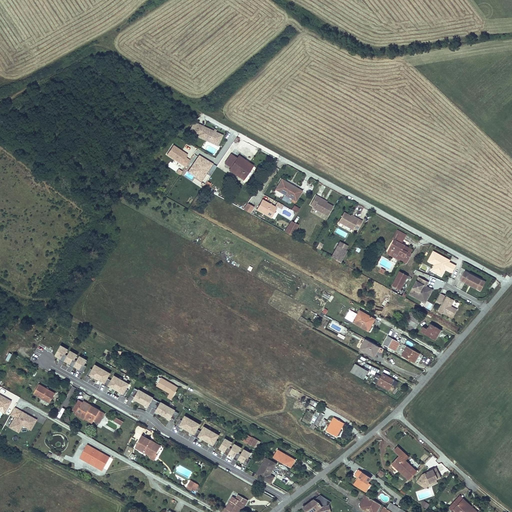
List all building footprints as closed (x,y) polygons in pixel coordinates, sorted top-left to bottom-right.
[(222,135),(198,123),(194,132),(198,134),(198,133),(211,139),(209,142),(217,146),(222,135)] [(211,139),(198,133),(198,134),(197,136),(209,142),(211,139)] [(188,154),(174,144),(167,154),(182,164),(185,166),(190,159),(186,157),(188,154)] [(217,166),(213,163),(199,154),(188,172),(201,181),(208,170),(212,173),(217,166)] [(245,165),(247,162),(239,156),(237,159),(231,154),(225,163),(231,167),(229,170),(243,180),(250,169),(245,165)] [(285,182),(281,179),(275,189),(284,194),(281,199),(288,203),(291,198),(296,201),(302,190),(297,188),(296,190),(284,183),(285,182)] [(297,188),(285,182),(284,183),(296,190),(297,188)] [(326,203),(318,199),(319,197),(316,196),(311,205),(315,207),(314,208),(328,216),(333,206),(326,203)] [(272,216),(277,208),(262,200),(257,208),(272,216)] [(254,207),(247,203),(243,210),(250,213),(254,207)] [(357,220),(350,216),(343,213),(338,222),(352,230),(353,228),(357,231),(362,221),(358,219),(357,220)] [(289,224),(284,232),(292,236),(297,228),(289,224)] [(394,240),(390,249),(401,255),(399,258),(406,262),(411,254),(409,253),(411,250),(404,246),(403,247),(400,246),(401,243),(405,235),(397,231),(393,238),(395,239),(394,240)] [(340,240),(337,245),(346,250),(349,245),(340,240)] [(325,245),(319,242),(316,248),(322,251),(325,245)] [(331,257),(340,262),(346,250),(337,245),(331,257)] [(401,255),(390,249),(387,253),(398,259),(399,258),(401,255)] [(455,265),(442,258),(442,256),(433,251),(427,260),(434,264),(437,265),(437,267),(435,271),(441,274),(445,268),(452,272),(455,265)] [(481,279),(465,270),(460,279),(469,284),(470,283),(471,284),(471,285),(476,288),(481,279)] [(399,272),(392,285),(399,289),(407,276),(399,272)] [(412,288),(409,295),(418,299),(420,295),(425,297),(429,288),(426,286),(423,285),(425,281),(418,277),(414,284),(416,285),(414,289),(412,288)] [(480,290),(485,281),(481,279),(476,288),(480,290)] [(420,295),(418,299),(425,303),(432,290),(429,288),(425,297),(420,295)] [(329,300),(331,295),(324,291),(322,296),(329,300)] [(440,293),(436,300),(440,303),(444,295),(440,293)] [(447,296),(439,310),(446,314),(447,312),(453,316),(456,309),(450,306),(454,300),(447,296)] [(372,324),(368,322),(371,317),(359,311),(357,315),(349,311),(345,318),(368,331),(372,324)] [(405,321),(407,322),(416,327),(419,321),(413,317),(414,314),(410,312),(405,321)] [(416,327),(407,322),(405,328),(413,332),(416,327)] [(423,327),(421,331),(435,339),(440,330),(431,324),(427,329),(423,327)] [(388,336),(383,345),(394,351),(399,343),(388,336)] [(379,347),(365,339),(360,349),(374,356),(377,352),(379,347)] [(68,355),(66,354),(69,349),(61,345),(58,350),(55,355),(61,358),(60,360),(62,361),(64,362),(65,360),(68,355)] [(407,347),(402,356),(414,362),(419,353),(407,347)] [(78,360),(76,359),(78,354),(71,350),(68,355),(65,360),(71,363),(70,365),(72,366),(73,367),(75,365),(78,360)] [(87,365),(85,364),(88,359),(80,355),(78,360),(75,365),(80,368),(79,370),(81,371),(83,372),(84,370),(87,365)] [(91,378),(92,376),(98,378),(103,368),(96,364),(93,370),(90,368),(87,375),(89,377),(91,378)] [(355,364),(350,372),(363,379),(368,371),(355,364)] [(98,378),(103,381),(102,384),(104,385),(106,386),(110,379),(108,378),(111,372),(103,368),(98,378)] [(382,374),(381,377),(377,374),(373,382),(388,390),(392,384),(391,384),(393,380),(382,374)] [(111,388),(112,386),(117,389),(122,379),(115,375),(112,380),(110,379),(106,386),(108,387),(111,388)] [(169,393),(168,396),(171,398),(175,392),(171,390),(174,385),(161,378),(156,385),(169,393)] [(117,389),(122,392),(121,394),(123,396),(125,396),(129,389),(127,389),(130,383),(122,379),(117,389)] [(39,384),(34,393),(50,402),(55,393),(39,384)] [(0,410),(5,414),(12,401),(0,394),(0,387),(0,386),(0,410)] [(140,389),(139,390),(135,388),(131,395),(135,397),(134,398),(142,403),(147,393),(140,389)] [(157,401),(153,399),(154,397),(147,393),(142,403),(149,407),(149,406),(153,408),(157,401)] [(76,414),(84,419),(85,417),(89,419),(90,417),(94,420),(99,423),(105,413),(83,401),(82,403),(78,400),(73,410),(76,412),(76,414)] [(160,402),(157,401),(153,408),(156,409),(155,411),(162,415),(163,414),(167,406),(168,405),(161,401),(160,402)] [(179,413),(175,411),(176,409),(168,405),(167,406),(163,414),(162,415),(170,419),(171,418),(175,420),(179,413)] [(37,420),(16,407),(11,415),(14,417),(9,427),(19,432),(23,425),(31,430),(37,420)] [(318,425),(325,414),(318,410),(312,421),(318,425)] [(307,424),(311,417),(306,414),(302,421),(307,424)] [(180,429),(181,427),(187,429),(192,419),(185,415),(182,421),(179,419),(176,426),(178,428),(180,429)] [(334,418),(327,429),(337,435),(344,423),(334,418)] [(187,429),(192,432),(191,435),(193,436),(195,437),(199,430),(197,429),(200,423),(192,419),(187,429)] [(200,439),(201,437),(206,440),(211,430),(204,426),(201,431),(199,430),(195,437),(197,438),(200,439)] [(249,431),(247,435),(252,438),(255,431),(250,428),(249,431)] [(206,440),(211,443),(210,445),(212,447),(214,447),(218,440),(216,440),(219,434),(211,430),(206,440)] [(135,447),(150,456),(153,452),(156,454),(160,446),(142,435),(135,447)] [(247,435),(243,441),(253,447),(256,448),(260,442),(252,438),(247,435)] [(232,448),(230,447),(233,442),(225,438),(223,443),(220,448),(225,451),(224,453),(226,454),(228,455),(229,453),(232,448)] [(242,453),(240,452),(243,447),(235,443),(232,448),(229,453),(235,456),(234,458),(236,459),(238,460),(239,458),(242,453)] [(104,467),(109,457),(86,444),(79,457),(84,460),(84,459),(90,462),(92,460),(93,457),(96,459),(95,462),(104,467)] [(400,456),(393,462),(400,469),(399,470),(400,471),(409,480),(417,471),(405,460),(408,457),(398,447),(394,451),(400,456)] [(251,458),(249,457),(252,452),(245,448),(242,453),(239,458),(244,461),(243,463),(245,464),(247,465),(248,463),(251,458)] [(278,450),(273,458),(290,468),(292,464),(291,463),(293,459),(278,450)] [(84,459),(84,460),(102,470),(104,467),(95,462),(96,459),(93,457),(92,460),(90,462),(84,459)] [(266,458),(256,475),(270,483),(274,477),(270,475),(276,464),(266,458)] [(436,480),(439,478),(437,474),(439,473),(436,468),(422,474),(414,483),(422,491),(428,485),(431,482),(436,480)] [(359,477),(354,484),(366,491),(370,484),(367,483),(370,478),(358,470),(355,475),(359,477)] [(186,488),(194,492),(198,485),(191,480),(186,488)] [(364,494),(359,503),(361,507),(364,502),(368,496),(364,494)] [(223,507),(221,511),(222,511),(237,511),(240,509),(243,503),(245,504),(247,500),(238,495),(236,499),(233,497),(226,508),(223,507)] [(306,505),(303,507),(307,511),(329,511),(330,511),(329,505),(331,502),(320,495),(315,502),(312,500),(310,502),(311,503),(310,505),(310,504),(309,504),(308,504),(307,504),(306,505)] [(366,503),(363,509),(368,511),(376,511),(381,504),(368,496),(364,502),(366,503)] [(460,496),(458,497),(469,508),(471,506),(460,496)] [(469,508),(458,497),(450,506),(457,511),(477,511),(471,506),(469,508)] [(390,503),(387,508),(393,511),(398,511),(401,509),(390,503)]
